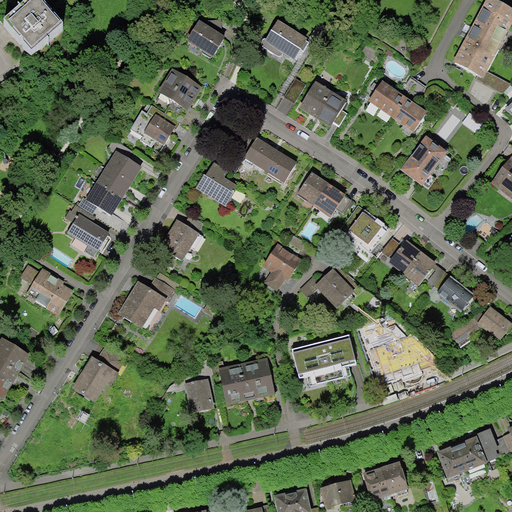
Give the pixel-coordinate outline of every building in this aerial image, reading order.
[(22,47),(31,58),(63,30),(54,20),(52,21),(50,18),(51,17),(36,0),(33,0),(4,26),(8,31),(20,44),(21,43),(24,46),(22,47)] [(500,50),(506,38),(504,37),(511,21),(511,0),(498,0),(497,4),(489,0),(455,64),(461,67),(481,78),(479,82),(501,94),(505,90),(482,78),(497,48),(500,50)] [(217,36),(221,29),(221,21),(205,22),(202,27),(198,24),(188,41),(203,50),(202,53),(210,59),(212,56),(213,56),(216,52),(224,40),(217,36)] [(308,44),(278,25),(263,48),(273,54),(276,48),(277,49),(294,59),(300,50),(303,52),(308,44)] [(317,28),(310,41),(316,45),(324,33),(317,28)] [(152,107),(178,123),(182,116),(199,88),(174,72),(152,107)] [(410,78),(400,94),(407,99),(418,83),(410,78)] [(295,80),(284,97),(285,98),(286,96),(295,103),(306,86),(295,80)] [(16,96),(4,82),(0,84),(0,86),(12,100),(16,96)] [(414,104),(425,88),(418,83),(407,99),(414,104)] [(382,85),(370,101),(375,105),(394,117),(404,102),(382,86),(382,85)] [(322,93),(313,88),(301,109),(304,111),(315,118),(330,94),(323,90),(322,93)] [(339,126),(347,114),(341,110),(343,106),(335,101),(337,98),(330,94),(315,118),(320,120),(330,127),(333,122),(339,126)] [(404,102),(394,117),(400,122),(414,131),(425,115),(424,114),(424,115),(404,102)] [(166,142),(178,123),(152,107),(147,104),(133,127),(146,134),(141,141),(151,148),(156,140),(164,145),(166,142)] [(256,140),(242,163),(251,169),(254,163),(285,183),(296,164),(276,152),(274,154),(268,150),(264,148),(265,146),(256,140)] [(421,184),(444,154),(426,140),(403,171),(408,174),(421,184)] [(113,152),(117,155),(107,170),(130,184),(133,179),(140,168),(127,160),(132,152),(119,144),(113,152)] [(502,189),(504,186),(511,192),(511,160),(510,159),(493,181),(495,183),(502,189)] [(233,194),(234,193),(233,192),(236,187),(223,180),(227,173),(214,165),(205,179),(200,187),(226,203),(232,193),(233,194)] [(130,184),(107,170),(98,185),(120,199),(122,196),(130,184)] [(317,178),(312,174),(298,196),(306,201),(308,199),(315,204),(328,185),(317,178)] [(91,216),(92,216),(97,208),(110,216),(113,212),(120,199),(98,185),(88,201),(84,199),(78,208),(91,216)] [(350,202),(351,201),(334,189),(328,185),(315,204),(313,206),(320,211),(322,208),(332,215),(336,210),(342,214),(347,207),(350,209),(353,204),(350,202)] [(91,216),(78,208),(75,206),(71,213),(69,212),(65,218),(74,224),(68,233),(89,245),(84,252),(94,258),(100,247),(108,235),(87,223),(91,216)] [(358,206),(340,230),(371,254),(389,230),(377,221),(358,206)] [(184,226),(178,222),(166,241),(162,249),(181,261),(203,224),(190,216),(184,226)] [(488,244),(490,241),(502,235),(501,234),(486,222),(476,235),(488,244)] [(301,250),(305,243),(294,236),(289,242),(301,250)] [(511,237),(504,242),(497,245),(503,257),(511,252),(511,237)] [(389,256),(398,245),(391,240),(382,251),(389,256)] [(399,264),(396,267),(405,274),(420,254),(410,247),(406,243),(393,259),(399,264)] [(266,263),(274,269),(265,283),(277,290),(285,278),(288,280),(292,274),(300,262),(277,246),(266,263)] [(405,274),(413,280),(416,277),(422,281),(434,266),(424,258),(420,254),(405,274)] [(331,272),(318,285),(338,307),(344,302),(352,294),(350,292),(359,284),(339,268),(333,275),(331,272)] [(444,274),(438,269),(429,281),(435,286),(444,274)] [(57,281),(42,271),(28,294),(29,294),(27,296),(46,308),(48,306),(59,314),(63,308),(72,293),(56,284),(57,281)] [(444,274),(435,286),(441,291),(438,294),(461,312),(475,293),(468,287),(465,290),(456,283),(444,274)] [(140,328),(153,308),(158,311),(165,300),(169,303),(176,291),(156,279),(149,290),(139,284),(127,305),(120,315),(140,328)] [(222,311),(208,303),(203,311),(217,320),(222,311)] [(490,309),(484,316),(478,312),(474,317),(449,335),(459,349),(461,348),(463,349),(470,344),(469,342),(472,341),(469,336),(475,332),(475,331),(481,327),(482,326),(487,330),(488,329),(501,339),(511,326),(497,315),(490,309)] [(403,352),(404,353),(418,366),(426,357),(411,344),(407,345),(401,328),(373,337),(376,345),(370,347),(371,349),(372,352),(373,355),(378,353),(380,359),(377,360),(377,361),(388,357),(403,352)] [(312,345),(292,350),(299,379),(314,376),(316,384),(343,378),(341,369),(356,365),(349,336),(322,343),(323,347),(319,347),(313,349),(312,345)] [(0,397),(1,398),(10,384),(27,356),(3,341),(0,346),(0,397)] [(117,375),(111,371),(120,357),(105,348),(97,362),(93,359),(85,372),(82,370),(80,373),(78,375),(82,377),(74,389),(94,401),(105,382),(111,385),(117,375)] [(278,378),(272,353),(256,357),(258,365),(225,372),(222,362),(210,364),(213,375),(213,378),(221,377),(222,384),(215,386),(220,408),(221,407),(220,402),(226,401),(226,402),(234,401),(236,407),(238,409),(246,407),(247,405),(246,398),(249,397),(253,396),(255,403),(257,405),(265,403),(266,401),(265,394),(273,392),(270,379),(278,378)] [(204,414),(213,412),(205,377),(213,375),(210,364),(209,358),(169,387),(167,391),(187,387),(192,413),(198,412),(203,411),(204,414)] [(511,429),(509,431),(510,434),(503,437),(510,452),(511,451),(511,429)] [(510,452),(503,437),(494,442),(489,430),(477,435),(479,440),(476,441),(475,440),(473,440),(473,439),(470,438),(467,439),(465,443),(466,443),(462,445),(457,447),(466,470),(468,474),(485,468),(483,463),(484,463),(484,461),(487,460),(488,462),(510,452)] [(460,478),(459,473),(466,470),(457,447),(453,448),(449,450),(449,449),(445,448),(442,449),(441,452),(441,453),(439,454),(448,477),(449,477),(451,481),(460,478)] [(421,479),(428,476),(423,462),(416,464),(421,479)] [(389,494),(390,496),(397,494),(398,496),(408,493),(399,464),(385,469),(382,470),(389,494)] [(389,494),(382,470),(369,474),(364,475),(374,504),(383,501),(382,496),(389,494)] [(343,504),(344,507),(355,504),(349,482),(330,487),(322,489),(327,508),(343,504)] [(319,511),(318,508),(309,510),(305,491),(284,496),(276,497),(278,511),(319,511)]
